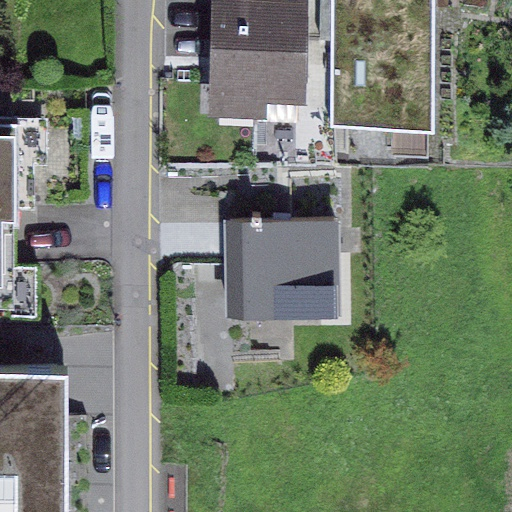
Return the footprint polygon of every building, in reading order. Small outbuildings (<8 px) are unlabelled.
[(318,3),(246,0),(219,0),(214,119),(273,122),(274,103),(313,105),(318,3)] [(449,0),(342,0),(339,131),(446,133),(449,0)] [(35,110),(0,108),(0,218),(30,220),(35,110)] [(342,223),(236,225),(238,318),(344,315),(342,223)] [(64,511),(64,368),(0,368),(0,511),(64,511)]
